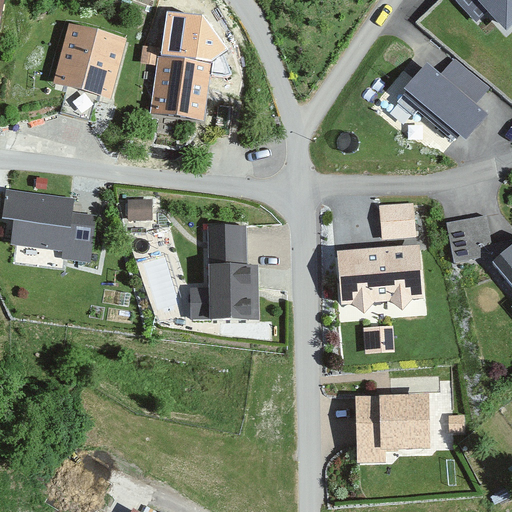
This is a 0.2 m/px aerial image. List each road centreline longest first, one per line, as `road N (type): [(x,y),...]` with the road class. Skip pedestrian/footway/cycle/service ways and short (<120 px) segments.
road 1 (residential): [(311,511),(300,189)]
road 2 (residential): [(300,189),(0,163)]
road 3 (residential): [(300,189),(298,127),(237,0)]
